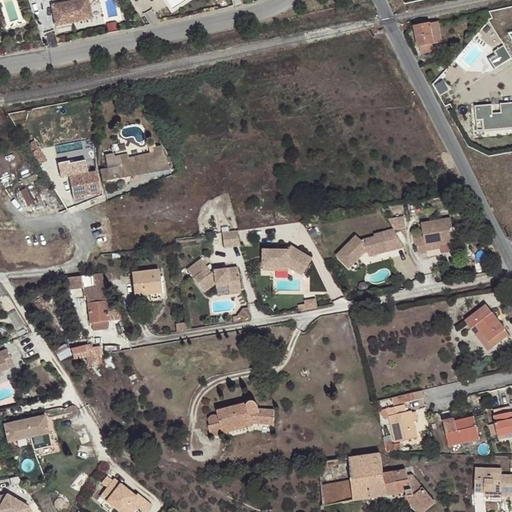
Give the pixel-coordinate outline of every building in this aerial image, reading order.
[(92,20),(87,0),(83,0),(51,7),(55,27),(72,24),(72,22),(76,21),(76,23),(92,20)] [(437,22),(414,26),(418,48),(419,48),(420,54),(434,51),(432,45),(441,43),(437,22)] [(511,106),(473,109),(475,138),(511,135),(511,106)] [(101,153),(105,169),(156,158),(154,145),(126,150),(126,148),(101,153)] [(156,158),(105,169),(101,170),(102,181),(111,180),(117,179),(177,167),(171,155),(156,158)] [(96,172),(70,177),(74,200),(85,198),(85,195),(100,192),(96,172)] [(405,215),(392,219),(395,230),(408,226),(405,215)] [(450,219),(420,224),(423,237),(415,238),(417,254),(426,253),(426,251),(425,247),(439,245),(454,242),(450,219)] [(378,253),(403,247),(393,229),(373,234),(374,236),(360,240),(356,235),(335,255),(348,268),(364,252),(367,252),(377,249),(378,253)] [(239,230),(224,231),(225,247),(241,246),(239,230)] [(289,250),(264,249),(264,266),(289,266),(290,266),(294,269),(296,266),(305,272),(313,258),(292,245),(289,250)] [(212,271),(202,257),(188,268),(205,290),(217,282),(228,281),(228,285),(229,289),(241,288),(238,266),(214,269),(212,271)] [(305,272),(296,266),(294,269),(303,275),(305,272)] [(135,295),(151,293),(160,292),(162,292),(159,270),(132,273),(135,295)] [(103,273),(68,277),(70,289),(84,286),(85,296),(87,296),(91,322),(109,320),(104,285),(109,284),(103,273)] [(301,309),(319,307),(318,300),(301,301),(301,309)] [(465,322),(471,329),(476,325),(489,342),(505,329),(486,305),(465,322)] [(177,331),(187,329),(187,322),(177,323),(177,331)] [(476,325),(471,329),(488,351),(509,334),(505,329),(489,342),(476,325)] [(65,343),(55,350),(61,361),(72,354),(65,343)] [(0,374),(2,373),(9,371),(15,369),(12,360),(10,361),(7,351),(0,353),(0,374)] [(420,390),(397,395),(399,403),(422,398),(420,390)] [(210,434),(212,435),(214,436),(217,436),(219,435),(220,434),(221,433),(222,432),(222,429),(252,422),(268,423),(274,424),(274,422),(275,410),(260,408),(259,405),(258,403),(257,401),(255,400),(254,400),(252,400),(249,401),(248,403),(218,411),(219,416),(217,416),(215,415),(213,416),(211,417),(210,418),(209,420),(211,426),(208,426),(209,431),(210,434)] [(403,412),(401,405),(384,409),(383,410),(382,411),(382,412),(383,417),(390,416),(396,442),(417,437),(413,422),(411,413),(411,411),(409,411),(403,412)] [(511,411),(511,406),(493,409),(498,436),(511,433),(511,411)] [(52,447),(46,416),(4,424),(8,443),(30,438),(32,446),(33,451),(52,447)] [(479,436),(474,417),(466,419),(466,422),(456,424),(455,419),(444,421),(449,445),(461,443),(460,441),(479,436)] [(384,442),(385,447),(387,452),(401,450),(402,450),(401,444),(393,445),(392,440),(384,442)] [(380,453),(349,458),(351,480),(322,486),(323,505),(351,500),(372,497),(390,494),(405,491),(407,496),(407,497),(406,498),(407,499),(418,511),(424,511),(436,504),(414,476),(408,476),(406,470),(383,474),(380,453)] [(329,469),(328,461),(319,462),(320,469),(329,469)] [(509,496),(510,475),(502,475),(502,469),(476,468),(475,484),(475,491),(486,492),(486,488),(493,488),(494,490),(500,491),(501,496),(509,496)] [(110,481),(105,476),(99,483),(105,488),(99,495),(105,499),(104,501),(111,508),(117,511),(120,511),(122,510),(124,511),(130,511),(134,507),(140,511),(143,511),(149,505),(135,493),(133,496),(112,479),(110,481)] [(24,511),(27,509),(5,497),(3,499),(1,498),(0,497),(0,511),(24,511)]
